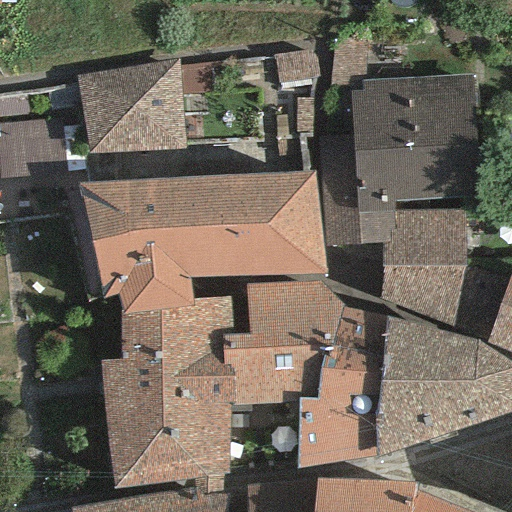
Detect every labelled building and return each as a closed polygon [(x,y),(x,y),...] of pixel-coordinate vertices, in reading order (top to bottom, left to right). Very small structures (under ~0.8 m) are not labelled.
[(14,0),(0,0),(0,11),(14,11),(14,0)] [(511,0),(493,0),(494,20),(511,19),(511,0)] [(313,51),(273,56),(276,84),(317,79),(313,51)] [(183,149),(176,60),(75,76),(87,153),(183,149)] [(473,75),(360,81),(359,91),(348,92),(353,135),(316,138),(317,159),(326,246),(380,245),(389,244),(385,214),(396,214),(393,202),(477,197),(473,75)] [(319,100),(294,100),(294,133),(319,133),(319,100)] [(313,171),(76,183),(100,301),(117,295),(121,313),(192,307),(191,300),(189,279),(325,273),(313,171)] [(396,214),(385,214),(389,244),(380,245),(379,300),(482,336),(501,279),(463,270),(463,211),(396,214)] [(511,267),(511,268),(486,341),(511,352),(511,267)] [(319,282),(246,284),(247,333),(231,334),(221,334),(223,366),(231,367),(233,406),(297,405),(297,399),(315,400),(321,356),(326,358),(340,305),(319,282)] [(229,297),(191,300),(192,307),(121,313),(120,361),(99,362),(111,489),(191,478),(221,475),(228,475),(229,407),(233,406),(231,367),(223,366),(221,334),(231,334),(229,297)] [(384,317),(340,305),(326,358),(321,356),(315,400),(297,399),(297,405),(295,469),(373,456),(384,317)] [(511,365),(476,342),(384,317),(373,456),(373,460),(511,416),(511,365)] [(221,475),(191,478),(193,487),(194,498),(221,494),(221,475)] [(311,511),(314,480),(245,486),(245,511),(311,511)] [(413,483),(314,480),(311,511),(409,511),(412,491),(413,483)] [(193,487),(68,508),(68,511),(225,511),(225,493),(221,494),(194,498),(193,487)] [(468,511),(412,491),(409,511),(468,511)]
